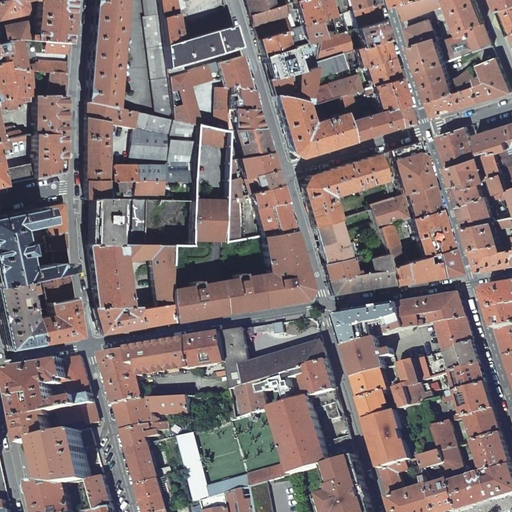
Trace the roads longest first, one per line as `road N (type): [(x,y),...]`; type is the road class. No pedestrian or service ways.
road 1 (residential): [(88,343),(325,305)]
road 2 (residential): [(388,511),(325,305)]
road 3 (residential): [(74,186),(82,0)]
road 4 (residential): [(283,170),(232,0)]
road 5 (residential): [(88,343),(134,511)]
road 6 (residential): [(424,128),(470,281)]
road 7 (residential): [(88,343),(74,186)]
road 8 (residential): [(424,128),(283,170)]
road 9 (residential): [(325,305),(470,281)]
road 10 (residential): [(0,370),(28,511)]
road 11 (residential): [(325,305),(283,170)]
road 12 (residential): [(470,281),(511,414)]
road 13 (residential): [(385,0),(424,128)]
